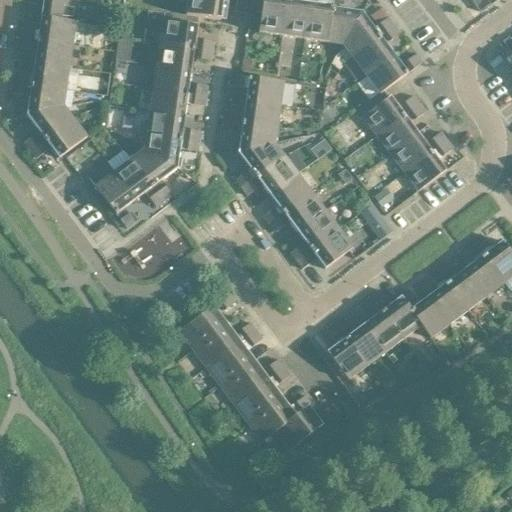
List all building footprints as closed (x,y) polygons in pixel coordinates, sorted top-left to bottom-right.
[(78,0),(77,0),(42,0),(40,18),(75,23),(85,24),(87,15),(76,14),(78,0)] [(222,0),(187,0),(185,15),(220,20),(222,0)] [(246,1),(239,0),(227,0),(226,8),(234,9),(233,12),(244,14),(246,1)] [(286,37),(291,2),(275,0),(262,0),(258,33),(286,37)] [(471,18),(491,6),(487,0),(467,0),(462,4),(471,18)] [(291,2),(286,37),(314,41),(319,6),(291,2)] [(361,12),(319,6),(314,41),(342,45),(361,12)] [(379,36),(361,12),(342,45),(351,57),(379,36)] [(383,33),(393,25),(388,17),(377,25),(383,33)] [(40,18),(37,41),(72,45),(75,23),(40,18)] [(159,44),(194,49),(197,25),(163,20),(159,44)] [(393,25),(383,33),(389,41),(400,34),(393,25)] [(21,28),(19,38),(32,40),(34,30),(21,28)] [(130,50),(129,34),(113,35),(114,51),(130,50)] [(393,55),(379,36),(351,57),(365,76),(393,55)] [(511,50),(511,41),(509,37),(498,45),(506,55),(511,50)] [(32,40),(19,38),(18,48),(31,50),(32,40)] [(199,50),(212,52),(213,41),(200,39),(199,50)] [(37,41),(34,63),(68,68),(72,45),(37,41)] [(159,44),(156,67),(191,72),(194,49),(159,44)] [(212,52),(199,50),(197,59),(210,61),(212,52)] [(411,71),(422,63),(415,54),(404,62),(411,71)] [(407,74),(393,55),(365,76),(379,94),(407,74)] [(34,63),(30,86),(65,91),(68,68),(34,63)] [(191,72),(156,67),(153,89),(187,94),(191,72)] [(13,83),(26,85),(27,75),(14,73),(13,83)] [(243,77),(230,75),(229,85),(242,87),(243,77)] [(248,77),(245,100),(280,106),(283,82),(248,77)] [(26,85),(13,83),(11,93),(24,95),(26,85)] [(194,85),(192,95),(205,97),(207,86),(194,85)] [(65,91),(30,86),(26,116),(63,106),(65,91)] [(153,89),(150,112),(184,117),(187,94),(153,89)] [(205,97),(192,95),(191,105),(204,106),(205,97)] [(376,136),(404,115),(390,96),(362,117),(376,136)] [(408,112),(418,104),(412,96),(402,104),(408,112)] [(245,100),(242,123),(276,128),(280,106),(245,100)] [(418,104),(408,112),(414,120),(424,112),(418,104)] [(72,119),(63,106),(26,116),(44,140),(72,119)] [(224,120),(237,122),(238,113),(225,111),(224,120)] [(184,117),(150,112),(146,134),(181,139),(184,117)] [(418,133),(404,115),(376,136),(390,154),(418,133)] [(72,119),(44,140),(58,158),(86,137),(72,119)] [(237,122),(224,120),(222,131),(235,133),(237,122)] [(242,123),(238,153),(274,144),(276,128),(242,123)] [(187,130),(186,140),(199,142),(200,131),(187,130)] [(432,152),(418,133),(390,154),(404,173),(432,152)] [(436,149),(446,141),(440,133),(429,140),(436,149)] [(30,150),(40,143),(34,134),(24,142),(30,150)] [(181,139),(146,134),(144,149),(177,169),(181,139)] [(199,142),(186,140),(184,150),(197,152),(199,142)] [(452,149),(446,141),(436,149),(441,157),(452,149)] [(47,151),(40,143),(30,150),(36,159),(47,151)] [(274,144),(238,153),(255,177),(283,156),(274,144)] [(144,150),(132,159),(152,187),(177,169),(144,149),(144,150)] [(446,170),(432,152),(404,173),(418,191),(446,170)] [(283,156),(255,177),(269,195),(297,175),(283,156)] [(152,187),(132,159),(114,172),(134,201),(152,187)] [(134,201),(114,172),(107,163),(88,177),(115,215),(134,201)] [(241,188),(251,180),(245,172),(235,180),(241,188)] [(311,193),(297,175),(269,195),(283,214),(311,193)] [(251,180),(241,188),(247,196),(258,188),(251,180)] [(155,191),(163,201),(172,195),(164,184),(155,191)] [(163,201),(155,191),(147,197),(155,207),(163,201)] [(324,211),(311,193),(283,214),(296,232),(324,211)] [(268,224),(279,216),(273,209),(262,217),(268,224)] [(324,211),(296,232),(310,250),(338,229),(324,211)] [(118,218),(126,229),(135,223),(127,212),(118,218)] [(98,213),(82,218),(88,235),(104,230),(98,213)] [(285,225),(279,216),(268,224),(274,233),(285,225)] [(338,229),(310,250),(324,269),(352,248),(338,229)] [(104,255),(122,244),(116,232),(97,243),(104,255)] [(480,235),(472,241),(480,251),(488,245),(480,235)] [(472,241),(464,247),(472,257),(480,251),(472,241)] [(511,255),(502,241),(483,255),(504,283),(511,276),(511,255)] [(295,261),(306,253),(300,245),(290,253),(295,261)] [(306,253),(295,261),(302,269),(312,261),(306,253)] [(504,283),(483,255),(464,269),(485,297),(504,283)] [(443,262),(435,268),(443,279),(451,273),(443,262)] [(435,268),(427,274),(435,285),(443,279),(435,268)] [(464,269),(446,283),(467,311),(485,297),(464,269)] [(467,311),(446,283),(428,296),(449,324),(467,311)] [(407,289),(399,295),(400,297),(407,306),(415,300),(407,289)] [(371,296),(379,307),(387,301),(379,290),(371,296)] [(224,310),(234,303),(228,294),(217,302),(224,310)] [(379,307),(371,296),(363,303),(371,313),(379,307)] [(428,296),(410,310),(421,325),(420,325),(430,338),(449,324),(428,296)] [(400,297),(382,311),(403,339),(420,325),(421,325),(410,310),(407,306),(400,297)] [(192,350),(227,323),(213,305),(178,332),(192,350)] [(403,339),(382,311),(363,324),(384,352),(403,339)] [(342,318),(334,324),(342,334),(350,328),(342,318)] [(227,323),(192,350),(206,368),(241,342),(227,323)] [(250,323),(239,331),(251,347),(262,339),(250,323)] [(342,334),(334,324),(326,330),(334,340),(342,334)] [(363,324),(345,338),(366,366),(384,352),(363,324)] [(366,366),(345,338),(326,352),(347,380),(366,366)] [(241,342),(206,368),(220,387),(255,360),(241,342)] [(269,379),(255,360),(220,387),(234,405),(269,379)] [(289,376),(277,360),(267,368),(279,384),(289,376)] [(283,397),(269,379),(234,405),(247,424),(283,397)] [(300,413),(309,406),(308,405),(310,404),(304,396),(293,404),(300,413)] [(283,397),(247,424),(261,442),(274,432),(296,416),(283,397)] [(300,413),(296,416),(274,432),(288,451),(323,424),(309,406),(300,413)] [(327,421),(337,414),(331,406),(321,413),(327,421)]
